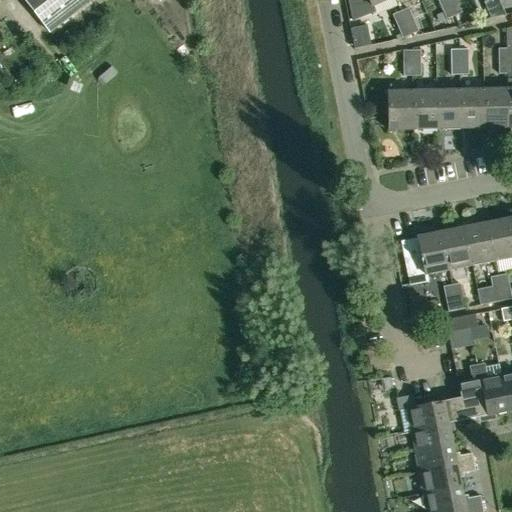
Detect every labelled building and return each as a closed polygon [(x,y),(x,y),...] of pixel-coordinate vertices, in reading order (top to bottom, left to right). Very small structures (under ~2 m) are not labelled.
[(93,0),(24,0),(51,33),(93,0)] [(367,0),(347,0),(353,22),(376,12),(374,8),(371,8),(367,0)] [(459,2),(457,0),(438,0),(442,9),(459,2)] [(464,14),(459,2),(442,9),(447,21),(464,14)] [(415,20),(410,8),(393,15),(398,27),(415,20)] [(420,32),(415,20),(398,27),(403,39),(420,32)] [(511,48),(499,49),(499,62),(511,61),(511,48)] [(451,50),(452,63),(469,63),(469,50),(451,50)] [(404,51),(404,64),(422,64),(422,51),(404,51)] [(500,75),(507,75),(511,75),(511,61),(499,62),(500,75)] [(452,76),(470,76),(469,63),(452,63),(452,76)] [(404,77),(422,77),(422,64),(404,64),(404,77)] [(485,90),(461,91),(462,129),(486,129),(485,90)] [(486,129),(510,128),(509,90),(507,90),(485,90),(486,129)] [(389,92),(390,131),(414,130),(414,91),(389,92)] [(437,91),(414,91),(414,130),(438,130),(437,91)] [(461,91),(437,91),(438,130),(462,129),(461,91)] [(396,148),(377,155),(387,180),(405,174),(396,148)] [(511,218),(489,223),(497,261),(511,258),(511,218)] [(489,223),(466,228),(473,266),(497,261),(489,223)] [(472,273),(470,266),(473,266),(466,228),(442,233),(450,271),(451,270),(453,277),(472,273)] [(427,282),(426,275),(450,271),(442,233),(417,238),(417,240),(402,243),(410,285),(427,282)] [(511,287),(508,275),(491,278),(494,290),(511,287)] [(464,296),(462,284),(444,287),(447,300),(464,296)] [(511,299),(511,292),(511,287),(494,290),(496,303),(511,299)] [(467,309),(464,296),(447,300),(449,313),(467,309)] [(443,313),(443,311),(440,297),(407,303),(410,320),(443,313)] [(511,319),(510,308),(502,309),(505,322),(511,320),(511,319)] [(477,315),(467,317),(469,329),(479,328),(477,315)] [(468,329),(466,317),(458,318),(446,321),(448,333),(468,329)] [(480,331),(458,334),(461,354),(482,351),(480,331)] [(508,413),(501,375),(499,364),(485,367),(484,364),(477,365),(487,417),(508,413)] [(466,422),(487,417),(477,365),(469,367),(472,381),(458,384),(466,422)] [(511,372),(501,375),(508,413),(511,412),(511,372)] [(406,398),(408,410),(416,408),(414,396),(406,398)] [(400,412),(408,410),(406,398),(397,399),(400,412)] [(444,403),(416,408),(408,410),(412,432),(448,424),(444,403)] [(412,432),(416,453),(453,446),(448,424),(412,432)] [(416,453),(421,474),(474,463),(472,455),(455,458),(453,446),(416,453)] [(421,474),(425,496),(461,488),(459,476),(476,472),(474,463),(421,474)] [(425,496),(428,511),(452,511),(483,506),(481,497),(464,500),(461,488),(425,496)]
